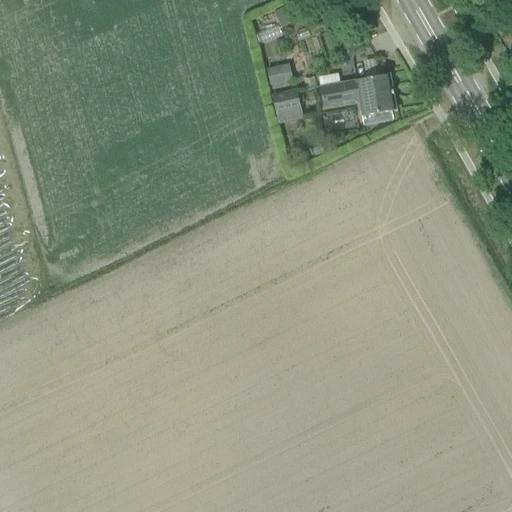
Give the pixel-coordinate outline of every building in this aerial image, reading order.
[(281,9),(273,14),(281,28),(289,24),(281,9)] [(354,34),(344,40),(351,53),(361,48),(354,34)] [(287,64),(266,68),(270,85),(291,80),(287,64)] [(370,80),(319,89),(322,107),(358,100),(361,119),(362,118),(363,127),(393,122),(392,113),(396,112),(389,76),(370,80)] [(272,96),(279,126),(303,120),(296,90),(272,96)]
